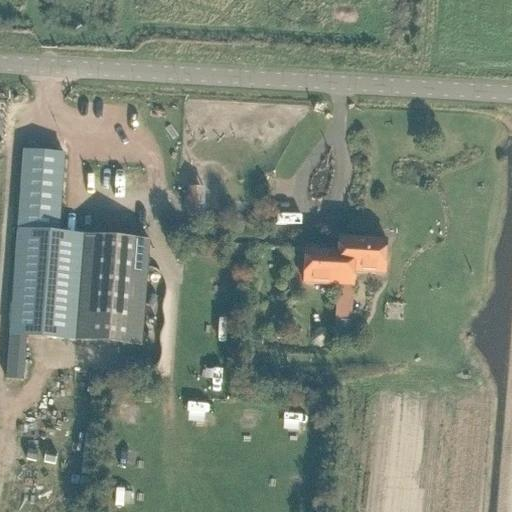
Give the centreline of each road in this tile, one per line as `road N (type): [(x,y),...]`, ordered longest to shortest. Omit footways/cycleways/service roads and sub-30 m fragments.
road 1 (track): [(51,70),(49,106),(58,126),(134,130),(158,159),(153,253),(173,281),(164,511)]
road 2 (unclassified): [(511,98),(0,66)]
